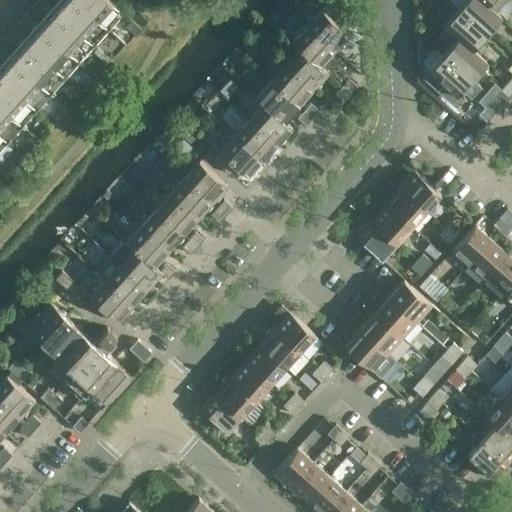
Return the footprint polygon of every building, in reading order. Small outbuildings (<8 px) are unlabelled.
[(0,149),(124,12),(110,0),(63,0),(64,0),(55,10),(44,0),(37,0),(31,7),(37,12),(41,8),(50,16),(41,26),(26,12),(17,23),(22,28),(26,24),(35,32),(27,42),(12,28),(2,39),(8,44),(12,40),(21,48),(12,58),(0,46),(0,58),(6,64),(0,71),(0,149)] [(336,12),(343,4),(337,0),(329,0),(327,3),(336,12)] [(481,0),(464,0),(458,8),(486,33),(501,16),(495,11),(487,4),(486,4),(481,0)] [(505,0),(481,0),(486,4),(487,4),(495,11),(505,0)] [(486,33),(458,8),(443,24),(457,37),(458,36),(471,49),(472,48),(486,33)] [(309,23),(307,25),(335,50),(350,34),(322,9),(314,17),(310,18),(309,19),(309,23)] [(126,25),(135,34),(141,27),(132,19),(126,25)] [(292,42),(299,48),(300,47),(321,66),(335,50),(307,25),(305,27),(301,27),(300,29),(300,33),(292,42)] [(458,36),(457,37),(443,53),(472,78),(486,61),(472,48),(471,49),(458,36)] [(293,55),(286,63),(314,89),(328,72),(321,66),(300,47),(299,48),(298,50),(294,50),(293,51),(293,55)] [(472,78),(443,53),(428,69),(457,95),(463,87),(472,95),(480,86),(472,78)] [(279,71),(272,78),(268,75),(267,76),(299,105),(314,89),(286,63),(284,66),(279,66),(278,67),(279,71)] [(270,81),(268,83),(264,88),(259,88),(258,89),(259,94),(256,96),(263,103),(264,102),(285,121),(285,120),(299,105),(267,76),(266,78),(270,81)] [(350,92),(357,85),(348,78),(342,85),(350,92)] [(511,92),(511,87),(506,82),(501,88),(509,95),(511,92)] [(350,92),(342,85),(335,92),(344,100),(350,92)] [(258,104),(257,105),(257,106),(257,110),(251,117),(247,114),(246,115),(277,143),(292,127),(285,120),(285,121),(264,102),(263,103),(262,104),(258,104)] [(312,117),(319,109),(311,102),(304,109),(312,117)] [(478,113),(487,121),(494,113),(485,106),(478,113)] [(312,117),(304,109),(298,117),(306,124),(312,117)] [(248,120),(244,124),(242,127),(238,127),(237,128),(237,132),(235,134),(263,160),(277,143),(246,115),(244,116),(248,120)] [(228,138),(228,140),(228,142),(220,151),(236,165),(248,176),(263,160),(235,134),(233,136),(229,137),(228,138)] [(199,153),(206,145),(196,136),(189,144),(199,153)] [(236,165),(220,151),(213,144),(206,152),(229,173),(236,165)] [(192,168),(185,175),(182,172),(181,173),(212,202),(227,185),(199,160),(197,162),(193,162),(191,164),(192,168)] [(440,193),(414,169),(399,186),(425,209),(440,193)] [(172,190),(170,192),(198,218),(212,202),(181,173),(180,174),(183,177),(177,185),(173,185),(171,186),(172,190)] [(425,209),(399,186),(385,202),(411,226),(425,209)] [(163,200),(157,207),(153,204),(152,205),(184,234),(198,218),(170,192),(168,194),(164,195),(163,196),(163,200)] [(226,213),(232,206),(224,198),(217,206),(226,213)] [(411,226),(385,202),(370,218),(397,242),(411,226)] [(143,222),(141,224),(169,250),(184,234),(152,205),(151,206),(154,210),(148,217),(144,217),(143,218),(143,222)] [(226,213),(217,206),(211,213),(219,220),(226,213)] [(511,228),(511,227),(511,210),(507,207),(499,216),(511,228)] [(397,242),(370,218),(356,235),(382,258),(397,242)] [(455,236),(461,229),(451,220),(445,227),(455,236)] [(491,238),(475,223),(451,249),(468,264),(491,238)] [(134,232),(128,239),(124,236),(123,237),(127,241),(126,241),(133,247),(134,247),(155,266),(169,250),(141,224),(139,227),(135,227),(134,228),(134,232)] [(455,236),(445,227),(440,233),(449,242),(455,236)] [(197,245),(203,238),(195,231),(188,238),(197,245)] [(197,245),(188,238),(182,245),(190,253),(197,245)] [(491,238),(468,264),(484,279),(507,253),(491,238)] [(127,255),(119,263),(148,288),(162,272),(160,270),(155,266),(134,247),(133,247),(132,249),(128,249),(127,251),(127,255)] [(426,268),(432,261),(422,253),(416,259),(426,268)] [(511,256),(507,253),(484,279),(500,293),(511,279),(511,256)] [(426,268),(416,259),(411,266),(420,274),(426,268)] [(167,262),(160,270),(162,272),(168,277),(175,270),(167,262)] [(112,271),(106,278),(103,274),(101,276),(133,304),(148,288),(119,263),(118,265),(113,265),(112,267),(112,271)] [(55,277),(65,287),(94,312),(100,305),(118,321),(133,304),(101,276),(100,277),(104,281),(97,288),(93,288),(92,289),(92,293),(90,295),(62,270),(55,277)] [(432,304),(411,285),(404,279),(389,296),(417,321),(432,304)] [(511,279),(500,293),(511,303),(511,279)] [(417,321),(389,296),(375,312),(402,337),(417,321)] [(26,328),(43,343),(67,316),(50,301),(26,328)] [(314,333),(288,310),(281,303),(274,311),(281,317),(273,326),(299,350),(314,333)] [(402,337),(375,312),(360,328),(388,353),(402,337)] [(458,320),(467,327),(473,320),(465,313),(458,320)] [(43,343),(58,356),(59,357),(83,331),(67,316),(43,343)] [(420,324),(447,348),(442,354),(451,363),(463,350),(453,341),(427,318),(420,324)] [(94,341),(83,331),(59,357),(58,356),(51,364),(85,394),(92,386),(91,386),(115,359),(104,349),(117,335),(107,326),(94,341)] [(299,350),(273,326),(259,342),(285,366),(299,350)] [(388,353),(360,328),(345,345),(373,370),(388,353)] [(499,337),(508,346),(511,341),(511,336),(505,330),(499,337)] [(499,337),(493,343),(503,352),(508,346),(499,337)] [(129,347),(143,360),(152,351),(137,338),(129,347)] [(285,366),(259,342),(245,359),(271,382),(285,366)] [(461,361),(470,369),(476,363),(467,354),(461,361)] [(15,374),(24,364),(16,357),(7,367),(15,374)] [(91,386),(92,386),(108,401),(132,374),(115,359),(91,386)] [(271,382),(245,359),(230,375),(256,398),(271,382)] [(327,374),(332,368),(323,359),(317,366),(327,374)] [(461,361),(455,367),(465,375),(470,369),(461,361)] [(15,374),(22,380),(30,370),(24,364),(15,374)] [(327,374),(317,366),(311,372),(321,381),(327,374)] [(463,380),(452,371),(446,378),(457,386),(463,380)] [(428,389),(434,382),(424,373),(418,380),(428,389)] [(0,397),(20,416),(35,399),(7,374),(4,377),(0,377),(0,397)] [(256,398),(230,375),(216,391),(242,414),(256,398)] [(428,389),(418,380),(413,386),(422,395),(428,389)] [(511,383),(500,397),(511,406),(511,383)] [(40,395),(54,408),(62,399),(48,386),(40,395)] [(448,395),(438,387),(432,393),(442,402),(448,395)] [(511,406),(500,397),(491,388),(477,404),(486,413),(511,435),(511,406)] [(242,414),(216,391),(201,408),(227,431),(242,414)] [(298,406),(304,400),(294,391),(288,397),(298,406)] [(442,402),(432,393),(427,399),(436,408),(442,402)] [(0,426),(6,432),(20,416),(0,397),(0,426)] [(298,406),(288,397),(282,404),(292,413),(298,406)] [(34,428),(41,421),(32,413),(25,421),(34,428)] [(511,458),(511,435),(486,413),(485,414),(496,423),(482,438),(509,462),(511,458)] [(80,415),(72,424),(80,431),(88,422),(80,415)] [(34,428),(25,421),(19,428),(27,435),(34,428)] [(336,423),(333,425),(327,432),(334,438),(342,429),(336,423)] [(269,439),(275,432),(265,424),(260,430),(269,439)] [(342,429),(334,438),(340,444),(348,434),(342,429)] [(269,439),(260,430),(254,437),(264,445),(269,439)] [(509,462),(482,438),(467,455),(494,479),(509,462)] [(0,455),(5,460),(12,453),(3,445),(0,449),(0,455)] [(297,446),(274,472),(290,487),(314,461),(297,446)] [(368,452),(365,454),(359,461),(366,467),(374,457),(368,452)] [(374,457),(366,467),(372,473),(381,463),(374,457)] [(314,461),(290,487),(307,502),(330,475),(314,461)] [(330,475),(307,502),(318,511),(325,511),(346,490),(330,475)] [(398,496),(406,486),(400,481),(391,490),(398,496)] [(404,502),(411,495),(413,492),(406,486),(398,496),(404,502)] [(346,490),(325,511),(354,511),(362,504),(346,490)] [(215,511),(198,497),(195,500),(184,511),(215,511)]
